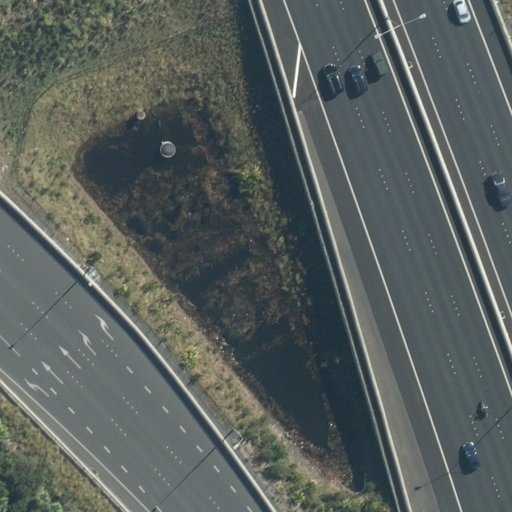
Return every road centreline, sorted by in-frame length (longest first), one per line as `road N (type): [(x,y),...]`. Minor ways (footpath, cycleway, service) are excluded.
road 1 (motorway): [(510,511),(329,0)]
road 2 (motorway): [(201,511),(0,280)]
road 3 (motorway): [(438,0),(511,200)]
